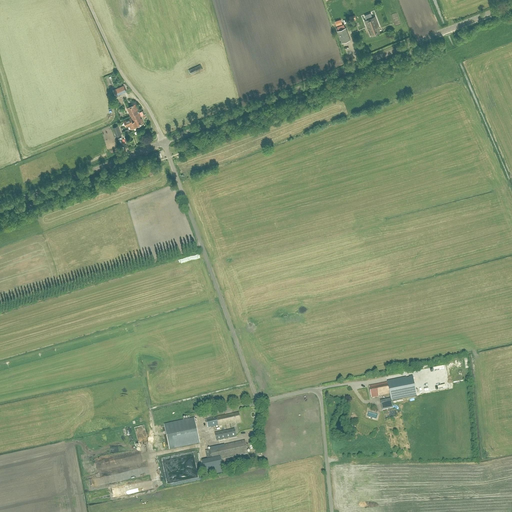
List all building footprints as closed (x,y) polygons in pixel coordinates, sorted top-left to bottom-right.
[(370,36),(380,32),(378,27),(379,27),(375,16),(364,20),(368,28),(369,28),(370,31),(369,31),(370,36)] [(345,28),(337,30),(342,42),(350,39),(345,28)] [(189,71),(191,74),(202,69),(200,65),(189,71)] [(113,89),(116,95),(126,91),(123,85),(113,89)] [(135,104),(126,108),(127,111),(128,110),(131,115),(133,121),(132,122),(131,117),(123,121),(126,126),(129,125),(130,129),(143,123),(138,111),(135,104)] [(121,135),(118,125),(113,127),(116,136),(121,135)] [(371,399),(379,397),(379,396),(390,394),(391,399),(381,401),(382,411),(393,409),(391,401),(416,396),(412,377),(409,377),(410,380),(403,381),(403,379),(387,382),(388,383),(369,387),(371,399)] [(240,423),(238,414),(231,415),(206,420),(208,429),(236,423),(236,424),(240,423)] [(164,425),(169,450),(200,444),(194,419),(164,425)] [(215,436),(216,442),(228,439),(236,437),(236,434),(235,430),(226,432),(227,433),(215,436)] [(210,449),(210,450),(206,451),(208,462),(213,461),(213,462),(248,454),(247,450),(249,450),(248,445),(246,445),(245,441),(210,449)] [(139,463),(138,455),(129,456),(130,464),(139,463)] [(118,459),(111,462),(113,468),(125,463),(123,458),(119,460),(118,459)] [(161,477),(154,479),(156,487),(163,485),(161,477)]
